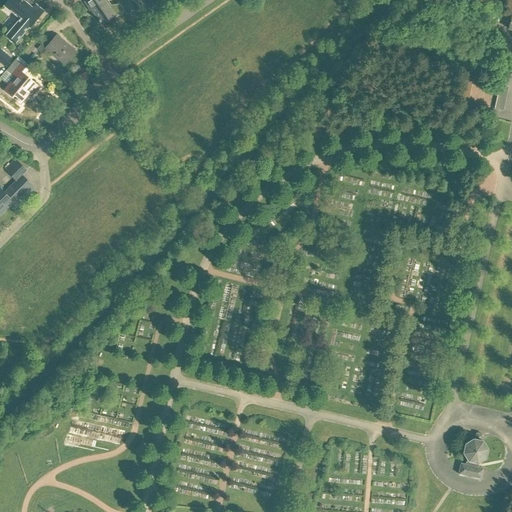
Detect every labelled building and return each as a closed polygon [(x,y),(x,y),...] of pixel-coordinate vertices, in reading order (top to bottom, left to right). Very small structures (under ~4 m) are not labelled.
[(4,33),(16,43),(29,27),(30,28),(43,12),(36,5),(34,7),(27,1),(25,3),(22,0),(7,0),(3,5),(20,19),(8,33),(6,31),(4,33)] [(86,0),(84,2),(90,11),(91,10),(102,25),(115,16),(116,18),(123,13),(118,7),(112,7),(107,0),(86,0)] [(511,14),(511,15),(505,14),(503,20),(510,21),(508,30),(511,30),(511,14)] [(63,64),(62,65),(75,50),(74,51),(58,37),(59,36),(58,35),(53,41),(48,37),(49,36),(49,35),(37,50),(43,55),(47,50),(63,64)] [(460,47),(473,49),(474,42),(462,40),(460,47)] [(0,62),(4,67),(11,59),(0,49),(0,62)] [(4,90),(20,104),(28,95),(31,97),(39,88),(24,75),(28,70),(15,60),(6,70),(15,77),(4,90)] [(498,110),(503,87),(500,86),(495,108),(495,109),(498,110)] [(5,170),(16,181),(4,194),(0,189),(0,214),(9,206),(13,210),(34,188),(22,176),(26,171),(15,160),(5,170)] [(473,439),(465,443),(465,444),(463,453),(463,454),(468,461),(478,463),(485,459),(485,458),(487,449),(483,441),(482,441),(473,439)] [(465,464),(460,463),(458,474),(480,479),(483,468),(479,467),(478,463),(468,461),(465,464)]
